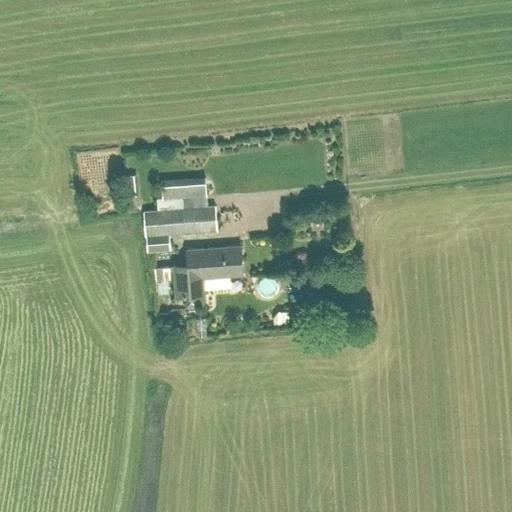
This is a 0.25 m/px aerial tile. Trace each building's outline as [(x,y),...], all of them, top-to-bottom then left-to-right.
[(356,171),(379,167),(375,146),(384,145),(382,129),(372,131),(370,114),(348,117),(356,171)] [(121,195),(138,195),(136,173),(119,175),(121,195)] [(161,195),(156,196),(157,208),(143,210),(144,234),(146,234),(147,251),(170,249),(168,233),(217,230),(215,203),(207,204),(204,174),(160,178),(161,195)] [(175,294),(185,294),(186,306),(197,306),(197,293),(203,292),(202,276),(242,273),(241,244),(187,248),(188,262),(173,263),(173,265),(169,265),(169,271),(174,271),(175,294)] [(157,312),(157,320),(168,320),(168,312),(157,312)]
